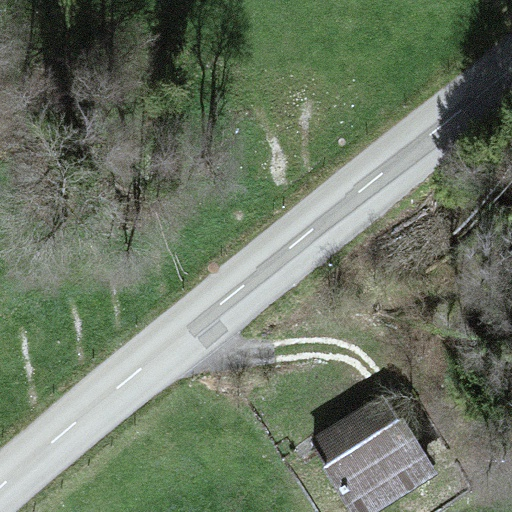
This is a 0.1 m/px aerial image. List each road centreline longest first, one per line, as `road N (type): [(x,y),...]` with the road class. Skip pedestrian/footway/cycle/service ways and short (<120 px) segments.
road 1 (tertiary): [(0,486),(511,68)]
road 2 (track): [(145,362),(339,348),(377,380)]
